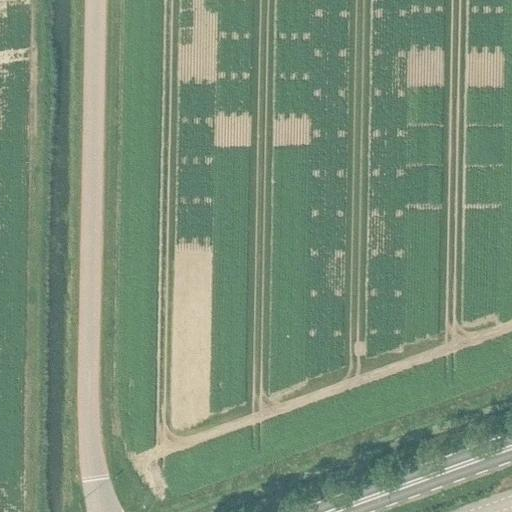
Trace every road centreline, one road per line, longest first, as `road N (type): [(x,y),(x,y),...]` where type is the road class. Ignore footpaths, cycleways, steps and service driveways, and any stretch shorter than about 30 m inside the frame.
road 1 (unclassified): [(104,511),(87,422),(94,0)]
road 2 (secondary): [(332,511),(511,447)]
